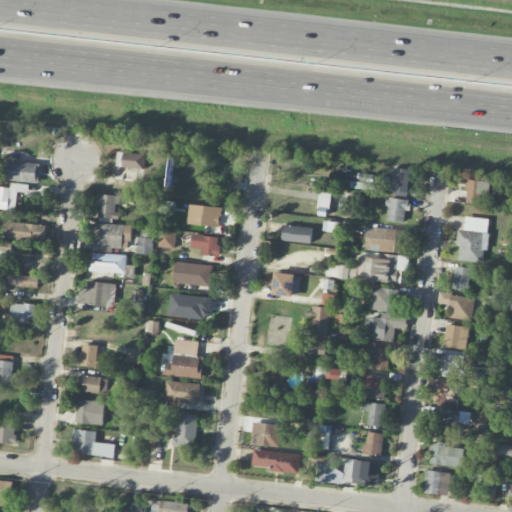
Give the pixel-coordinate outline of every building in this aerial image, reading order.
[(145,154),(117,152),(116,167),(144,168),(145,154)] [(40,164),(9,160),(7,180),(38,184),(40,164)] [(408,196),(409,169),(393,168),(392,196),(408,196)] [(492,182),(468,180),(465,202),(480,204),(481,194),(490,195),(492,182)] [(17,192),(27,192),(27,184),(11,183),(10,188),(0,187),(0,209),(16,210),(17,192)] [(331,194),(320,192),(318,207),(329,208),(331,194)] [(119,195),(97,194),(97,218),(118,218),(119,195)] [(386,221),(405,222),(405,211),(410,211),(410,199),(387,198),(386,221)] [(221,207),(189,205),(188,225),(220,226),(221,207)] [(483,263),(487,219),(466,217),(464,231),(459,230),(457,260),(483,263)] [(5,239),(45,240),(46,224),(6,223),(5,239)] [(131,225),(95,223),(94,240),(83,240),(82,251),(113,252),(113,248),(130,249),(131,225)] [(312,227),(283,226),(282,242),(311,243),(312,227)] [(365,250),(403,252),(404,230),(366,228),(365,250)] [(158,246),(174,248),(176,233),(160,231),(158,246)] [(218,257),(220,237),(192,235),(191,247),(202,248),(201,255),(218,257)] [(137,254),(153,254),(153,238),(138,238),(137,254)] [(128,256),(95,253),(93,271),(126,275),(128,256)] [(366,281),(401,283),(402,271),(408,271),(409,257),(367,255),(366,281)] [(211,286),(212,264),(174,263),(174,284),(211,286)] [(357,266),(338,266),(338,279),(356,279),(357,266)] [(453,290),(468,291),(469,278),(476,278),(476,269),(454,267),(453,290)] [(300,274),(274,273),(273,295),(299,296),(300,274)] [(39,277),(9,274),(7,285),(38,288),(39,277)] [(80,288),(79,304),(112,307),(114,284),(88,281),(87,289),(80,288)] [(370,309),(394,313),(397,290),(374,286),(370,309)] [(437,304),(452,306),(451,318),(472,321),(475,297),(439,293),(437,304)] [(35,304),(11,303),(10,321),(34,322),(35,304)] [(313,314),(309,314),(308,344),(328,345),(330,308),(313,307),(313,314)] [(406,329),(407,316),(382,312),(382,318),(371,316),(368,339),(394,342),(395,328),(406,329)] [(466,350),(469,328),(447,324),(443,346),(466,350)] [(198,355),(199,341),(175,340),(174,354),(198,355)] [(388,371),(389,348),(375,347),(375,343),(361,342),(360,353),(367,354),(366,369),(388,371)] [(98,367),(99,345),(81,345),(81,366),(98,367)] [(140,348),(127,348),(127,363),(140,363),(140,348)] [(465,356),(440,354),(439,365),(443,365),(442,376),(463,378),(465,356)] [(203,378),(204,357),(174,355),(173,364),(165,364),(164,376),(203,378)] [(323,382),(351,381),(350,368),(316,369),(316,380),(323,379),(323,382)] [(487,368),(473,368),(473,381),(487,381),(487,368)] [(386,376),(362,375),(361,398),(385,399),(386,376)] [(79,392),(106,394),(107,377),(80,376),(79,392)] [(165,401),(202,402),(202,383),(166,382),(165,401)] [(461,385),(438,383),(436,405),(459,407),(461,385)] [(104,401),(78,400),(77,423),(103,425),(104,401)] [(362,410),(369,411),(367,425),(381,427),(385,404),(363,401),(362,410)] [(451,436),(451,424),(470,425),(471,412),(434,410),(433,435),(451,436)] [(176,446),(196,447),(198,414),(177,413),(176,446)] [(0,443),(16,444),(17,422),(0,421),(0,443)] [(280,447),(281,424),(253,423),(252,446),(280,447)] [(476,437),(486,438),(488,425),(478,423),(476,437)] [(96,431),(76,429),(73,453),(114,457),(115,444),(95,443),(96,431)] [(367,445),(363,444),(362,455),(382,456),(383,433),(368,432),(367,445)] [(429,465),(463,467),(464,448),(447,448),(448,442),(430,441),(429,465)] [(511,446),(503,446),(503,457),(511,456),(511,446)] [(300,453),(253,451),(252,466),(269,467),(269,472),(300,474),(300,453)] [(315,481),(378,487),(380,462),(345,459),(344,468),(323,466),(324,457),(317,456),(315,481)] [(450,495),(451,473),(425,471),(424,493),(450,495)] [(190,511),(191,503),(152,501),(151,511),(190,511)]
